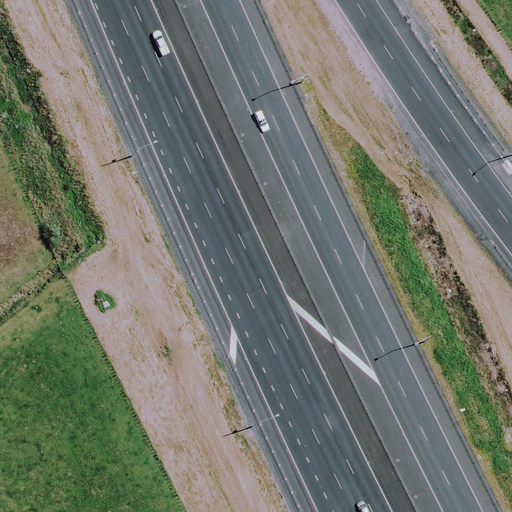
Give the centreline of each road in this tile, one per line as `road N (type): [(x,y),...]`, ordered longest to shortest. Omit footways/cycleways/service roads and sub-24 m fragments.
road 1 (motorway): [(219,0),(464,511)]
road 2 (motorway): [(372,511),(133,0)]
road 3 (motorway): [(355,0),(511,227)]
